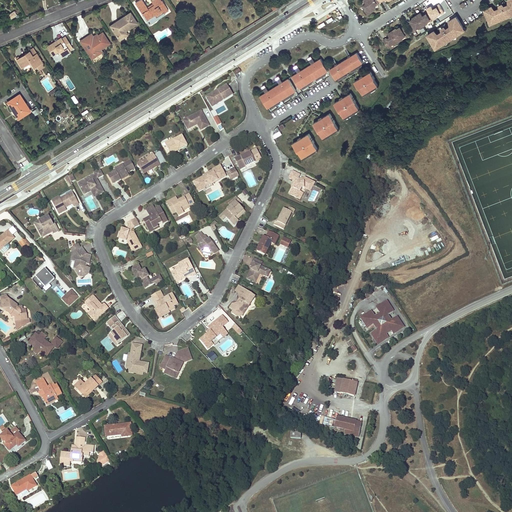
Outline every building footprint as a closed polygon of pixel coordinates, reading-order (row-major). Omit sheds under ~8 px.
[(166,7),(161,0),(160,0),(150,0),(154,5),(148,9),(141,0),(138,0),(135,3),(145,17),(153,12),(156,17),(164,12),(162,10),(166,7)] [(366,4),(362,6),(367,15),(374,10),(372,7),(372,6),(373,5),(376,3),(376,5),(383,0),(382,0),(388,0),(389,1),(390,0),(363,0),(366,4)] [(491,7),(483,10),(488,22),(492,21),(493,22),(496,21),(497,22),(511,15),(511,0),(507,0),(509,4),(510,6),(493,13),(493,11),(491,7)] [(410,22),(407,24),(413,33),(416,31),(415,30),(417,28),(419,29),(427,23),(428,22),(430,20),(431,21),(438,16),(438,15),(440,14),(441,15),(444,13),(438,4),(435,6),(436,7),(432,9),(432,8),(430,6),(426,8),(428,10),(425,12),(426,13),(422,15),(421,14),(420,12),(412,17),(412,18),(414,21),(410,23),(410,22)] [(510,6),(509,4),(502,7),(499,8),(493,11),(493,13),(510,6)] [(137,23),(130,12),(125,15),(126,17),(116,24),(115,22),(110,25),(119,39),(126,35),(124,31),(125,30),(137,23)] [(153,12),(145,17),(150,25),(158,20),(156,17),(153,12)] [(126,17),(125,15),(115,22),(116,24),(126,17)] [(434,31),(427,35),(434,46),(437,44),(438,46),(442,43),(442,44),(458,34),(457,33),(461,31),(460,29),(463,28),(456,17),(449,21),(451,25),(452,26),(437,36),(436,34),(434,31)] [(442,30),(436,34),(437,36),(452,26),(451,25),(445,28),(442,30)] [(403,27),(400,28),(401,29),(397,31),(396,29),(395,28),(387,33),(389,37),(390,38),(386,40),(385,39),(385,38),(382,40),(388,48),(391,46),(390,46),(393,44),(394,45),(402,39),(403,38),(405,36),(406,37),(408,35),(403,27)] [(97,35),(97,34),(93,36),(94,38),(92,39),(93,41),(89,43),(86,37),(80,41),(91,58),(102,52),(100,49),(109,43),(102,32),(97,35)] [(93,36),(91,33),(86,37),(89,43),(93,41),(92,39),(94,38),(93,36)] [(70,51),(69,50),(72,47),(65,35),(47,46),(52,55),(59,51),(62,56),(70,51)] [(30,62),(34,67),(36,65),(36,66),(42,62),(33,48),(25,53),(25,54),(19,58),(17,59),(22,67),(30,62)] [(335,65),(329,68),(336,78),(338,77),(348,71),(351,69),(360,63),(363,62),(357,51),(351,55),(349,56),(338,63),(335,65)] [(298,71),(292,75),(302,91),(331,73),(320,57),(315,61),(312,63),(301,69),(298,71)] [(339,79),(349,73),(348,71),(338,77),(339,79)] [(360,77),(354,81),(356,83),(359,88),(359,87),(364,95),(378,86),(374,78),(375,78),(370,71),(364,75),(360,77)] [(265,91),(260,95),(270,111),(298,94),(288,77),(282,81),(279,83),(269,89),(265,91)] [(69,79),(65,81),(71,90),(75,88),(69,79)] [(218,90),(206,97),(210,103),(215,100),(217,100),(219,103),(223,100),(224,101),(233,95),(227,85),(218,91),(218,90)] [(340,98),(334,102),(339,111),(340,111),(345,118),(360,109),(355,101),(356,101),(350,92),(344,96),(340,98)] [(18,115),(23,112),(28,108),(19,94),(9,100),(18,115)] [(18,115),(9,100),(7,102),(18,119),(30,111),(28,108),(23,112),(18,115)] [(190,122),(185,125),(188,130),(197,125),(200,131),(210,125),(201,111),(188,119),(190,122)] [(319,118),(313,122),(318,131),(319,131),(324,139),(339,129),(335,121),(330,112),(323,116),(319,118)] [(299,138),(292,143),(298,152),(299,151),(303,159),(318,149),(314,142),(314,141),(309,132),(302,136),(299,138)] [(172,139),(165,144),(170,153),(178,149),(179,150),(187,146),(182,136),(173,140),(172,139)] [(246,167),(261,159),(256,149),(241,156),(241,155),(235,159),(239,167),(244,164),(246,167)] [(166,161),(161,151),(154,155),(160,165),(163,163),(166,161)] [(144,174),(153,168),(152,166),(155,164),(156,166),(157,167),(160,165),(154,155),(153,153),(149,156),(148,154),(140,159),(141,161),(137,163),(144,174)] [(116,170),(108,175),(113,184),(121,180),(120,178),(128,174),(128,173),(135,169),(130,160),(123,164),(124,166),(120,169),(119,166),(115,168),(116,170)] [(205,176),(199,179),(203,186),(211,182),(212,184),(218,180),(218,181),(226,177),(220,166),(212,170),(213,172),(210,174),(211,175),(208,177),(205,176)] [(239,175),(235,169),(227,173),(230,180),(239,175)] [(293,188),(290,194),(298,199),(301,192),(300,192),(302,188),(305,188),(310,191),(315,183),(305,178),(304,179),(299,180),(299,177),(300,175),(293,171),(289,179),(294,182),(293,184),(293,188)] [(67,186),(74,184),(72,175),(65,177),(67,186)] [(97,179),(95,175),(79,184),(83,193),(92,188),(96,196),(104,192),(97,179)] [(91,191),(95,197),(96,196),(92,188),(83,193),(84,195),(91,191)] [(61,199),(73,192),(72,190),(60,197),(61,199)] [(79,203),(73,192),(61,199),(60,197),(52,201),(60,215),(71,209),(71,208),(79,203)] [(176,197),(167,202),(173,214),(176,212),(178,215),(184,212),(183,211),(181,208),(188,204),(189,206),(194,203),(189,194),(186,196),(184,196),(185,198),(178,202),(177,200),(176,197)] [(226,216),(234,225),(238,221),(237,219),(235,217),(237,215),(239,217),(245,212),(238,205),(241,202),(237,199),(233,203),(231,201),(228,203),(231,205),(222,213),(226,216)] [(151,218),(150,218),(149,220),(145,222),(149,229),(153,227),(154,229),(159,226),(158,224),(163,222),(168,219),(161,206),(156,209),(154,206),(147,210),(151,218)] [(277,221),(276,221),(274,224),(284,229),(292,212),(288,210),(284,208),(277,221)] [(49,215),(39,221),(41,224),(37,227),(41,235),(45,233),(46,235),(49,234),(50,231),(52,230),(53,232),(53,233),(59,230),(55,224),(54,225),(49,215)] [(136,218),(131,221),(135,227),(140,225),(136,218)] [(122,229),(119,238),(123,239),(127,241),(133,250),(141,246),(134,233),(131,232),(131,233),(127,232),(127,230),(122,229)] [(8,230),(0,237),(0,251),(2,254),(9,248),(5,244),(14,237),(8,230)] [(264,236),(257,250),(265,254),(271,242),(274,244),(279,235),(269,231),(266,237),(264,236)] [(203,236),(203,235),(197,239),(197,240),(197,242),(200,245),(199,246),(202,250),(200,252),(203,256),(209,257),(213,253),(214,254),(218,251),(214,246),(211,241),(208,238),(207,239),(205,236),(203,236)] [(288,247),(291,241),(283,237),(280,243),(288,247)] [(29,252),(31,251),(32,250),(23,239),(20,242),(29,252)] [(78,248),(73,252),(71,259),(75,260),(74,268),(85,270),(87,269),(87,267),(84,267),(85,263),(87,263),(89,263),(91,255),(86,254),(82,254),(78,248)] [(263,262),(254,258),(250,265),(252,266),(254,267),(253,269),(251,269),(247,278),(255,282),(260,273),(267,276),(270,270),(261,265),(263,262)] [(188,259),(179,264),(180,266),(175,268),(176,269),(171,272),(175,278),(179,276),(181,279),(186,276),(186,275),(188,274),(190,274),(193,275),(194,275),(196,274),(188,259)] [(138,265),(131,269),(136,278),(139,277),(140,276),(146,287),(154,283),(152,279),(149,281),(147,276),(148,275),(145,270),(142,271),(138,265)] [(89,272),(90,268),(87,267),(87,269),(85,270),(74,268),(78,275),(83,276),(89,272)] [(54,278),(45,269),(33,280),(42,289),(54,278)] [(255,296),(243,288),(239,294),(238,295),(239,298),(240,298),(239,301),(239,302),(237,303),(236,303),(232,304),(230,307),(233,310),(231,313),(237,316),(239,316),(244,309),(247,308),(255,296)] [(68,304),(77,296),(72,290),(63,298),(68,304)] [(160,291),(152,296),(153,298),(155,302),(156,301),(159,307),(158,308),(157,308),(159,313),(168,309),(168,310),(174,307),(173,306),(177,304),(172,293),(164,298),(160,291)] [(99,302),(93,295),(86,301),(90,305),(88,307),(91,310),(89,312),(87,313),(95,321),(109,308),(104,303),(102,305),(100,306),(97,303),(99,302)] [(25,309),(23,310),(21,310),(17,307),(17,305),(8,299),(7,299),(2,306),(5,309),(4,310),(11,315),(12,313),(14,315),(15,321),(22,320),(26,315),(25,309)] [(387,301),(376,308),(380,314),(383,318),(388,315),(394,311),(387,301)] [(159,318),(169,312),(168,310),(168,309),(159,313),(157,308),(155,309),(159,318)] [(374,317),(371,312),(361,319),(368,329),(373,325),(376,330),(371,334),(378,344),(388,337),(386,334),(381,326),(379,328),(375,323),(378,322),(374,317)] [(380,314),(374,317),(378,322),(375,323),(379,328),(381,326),(386,334),(391,330),(386,323),(391,319),(388,315),(383,318),(380,314)] [(391,319),(386,323),(391,330),(393,333),(404,326),(397,316),(391,319)] [(115,317),(107,323),(114,331),(111,333),(115,338),(114,338),(118,344),(129,335),(125,330),(124,331),(117,323),(119,322),(115,317)] [(27,319),(15,321),(16,329),(29,322),(29,319),(27,319)] [(217,319),(208,327),(210,329),(211,331),(209,333),(206,335),(205,335),(200,339),(208,348),(214,343),(212,341),(221,333),(226,329),(217,319)] [(46,336),(44,334),(41,332),(38,337),(34,334),(30,340),(33,343),(32,345),(35,347),(34,349),(37,351),(40,351),(47,356),(54,346),(57,348),(62,341),(56,337),(51,344),(44,339),(46,336)] [(108,335),(116,345),(118,344),(114,338),(115,338),(111,333),(108,335)] [(130,355),(128,355),(126,367),(129,372),(130,370),(135,370),(134,373),(143,374),(143,372),(147,373),(149,363),(139,361),(138,360),(138,357),(140,358),(142,345),(132,343),(130,355)] [(166,356),(161,367),(167,370),(165,373),(172,376),(174,372),(175,371),(179,373),(184,363),(192,359),(187,349),(180,352),(180,354),(178,359),(174,360),(166,356)] [(206,355),(210,362),(217,357),(213,350),(206,355)] [(97,377),(93,380),(87,373),(80,380),(77,377),(70,383),(83,396),(87,392),(86,391),(88,389),(91,392),(98,385),(102,382),(97,377)] [(43,378),(36,382),(38,386),(46,382),(43,378)] [(351,379),(351,380),(351,381),(337,378),(334,392),(354,396),(358,380),(351,379)] [(53,402),(56,400),(57,400),(58,399),(57,396),(62,393),(57,385),(55,386),(54,384),(48,387),(46,382),(38,386),(40,391),(42,390),(45,395),(42,397),(45,402),(52,399),(53,402)] [(83,396),(84,398),(91,392),(88,389),(86,391),(87,392),(83,396)] [(358,437),(359,430),(361,423),(337,418),(335,428),(345,430),(344,434),(358,437)] [(122,437),(127,436),(132,436),(131,424),(105,426),(106,436),(122,434),(122,437)] [(290,437),(300,438),(301,427),(290,427),(290,437)] [(18,446),(25,441),(17,432),(14,435),(4,444),(9,450),(16,444),(18,446)] [(94,446),(84,445),(85,437),(77,436),(76,444),(78,444),(78,446),(76,446),(73,446),(73,450),(72,449),(71,453),(61,452),(61,460),(62,460),(61,465),(70,466),(70,461),(71,459),(82,460),(83,457),(89,458),(90,452),(93,453),(94,446)] [(109,459),(104,451),(99,454),(100,456),(101,458),(99,459),(97,460),(99,463),(101,462),(102,464),(109,459)] [(36,473),(11,487),(16,495),(17,495),(19,498),(29,493),(28,491),(37,486),(32,479),(38,476),(36,473)]
